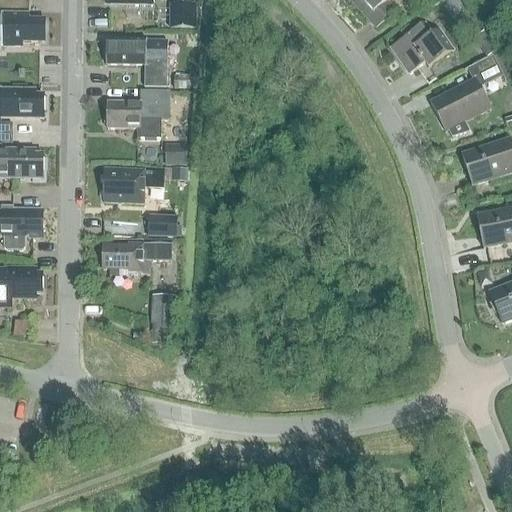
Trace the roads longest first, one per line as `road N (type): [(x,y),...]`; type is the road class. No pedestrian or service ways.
road 1 (residential): [(466,387),(442,327),(427,237),(399,145),(365,80),(293,0)]
road 2 (residential): [(66,389),(218,424),(295,428),(371,419),(466,387)]
road 3 (residential): [(66,389),(71,0)]
road 4 (unclassified): [(511,503),(466,387)]
